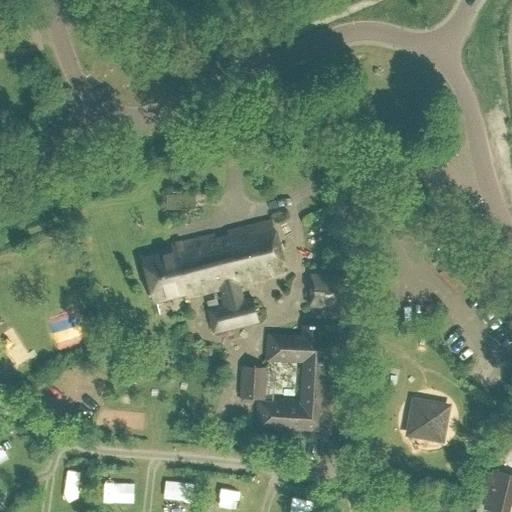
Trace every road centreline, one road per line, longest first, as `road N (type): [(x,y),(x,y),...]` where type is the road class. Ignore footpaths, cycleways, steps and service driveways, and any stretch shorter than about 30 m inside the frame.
road 1 (tertiary): [(105,136),(349,32),(438,39)]
road 2 (track): [(222,461),(93,448),(0,407)]
road 3 (tertiary): [(511,250),(466,93),(438,39)]
road 4 (unclassified): [(105,136),(63,45),(52,0)]
